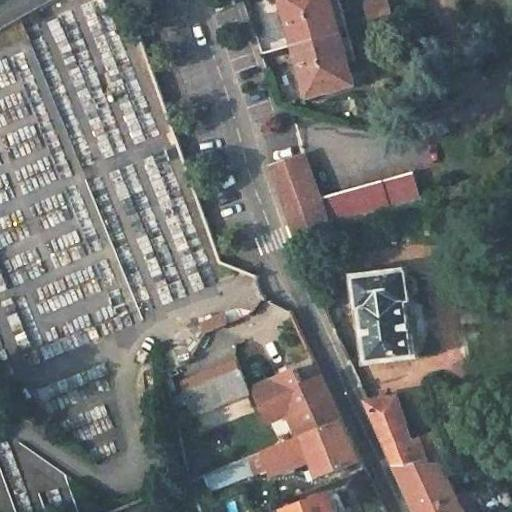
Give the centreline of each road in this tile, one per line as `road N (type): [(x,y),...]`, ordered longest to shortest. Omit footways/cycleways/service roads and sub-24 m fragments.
road 1 (unclassified): [(267,221),(404,511)]
road 2 (unclassified): [(267,221),(190,0)]
